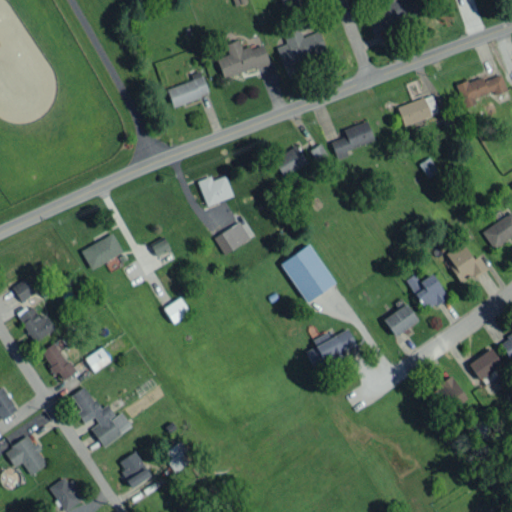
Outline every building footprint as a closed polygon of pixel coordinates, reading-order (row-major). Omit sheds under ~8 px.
[(279,0),(284,10),(298,4),(296,0),(279,0)] [(372,30),(416,13),(411,0),(393,0),(364,11),(372,30)] [(281,64),(325,50),(318,30),(301,36),(299,28),(283,33),(286,42),(275,46),(281,64)] [(262,42),(241,49),(238,38),(224,43),(227,54),(215,58),(222,78),(268,62),(262,42)] [(171,105),(207,95),(200,70),(189,73),(191,80),(166,87),(171,105)] [(482,79),(480,74),(454,85),(463,107),(476,102),(474,97),(492,90),(493,94),(506,89),(499,73),(482,79)] [(402,124),(437,113),(431,94),(396,105),(402,124)] [(329,141),(336,159),(347,155),(345,150),(373,139),(365,119),(342,128),(344,135),(329,141)] [(328,158),(319,143),(307,149),(316,165),(328,158)] [(272,157),(281,175),(305,163),(296,144),(272,157)] [(426,177),(437,170),(428,157),(418,163),(426,177)] [(205,205),(232,195),(224,174),(211,179),(209,175),(196,180),(205,205)] [(480,231),(492,248),(511,234),(511,212),(511,210),(480,231)] [(212,235),(222,253),(249,239),(239,221),(212,235)] [(79,248),(88,268),(121,253),(112,233),(79,248)] [(156,255),(169,246),(162,235),(149,243),(156,255)] [(478,254),(471,258),(462,242),(443,253),(460,282),(485,267),(478,254)] [(280,261),(303,301),(333,284),(310,243),(280,261)] [(418,280),(413,273),(404,279),(424,309),(445,295),(430,272),(418,280)] [(11,284),(18,300),(33,294),(26,278),(11,284)] [(162,307),(171,322),(188,312),(179,296),(162,307)] [(416,319),(404,302),(382,319),(394,336),(416,319)] [(16,315),(34,341),(54,327),(44,313),(39,316),(31,305),(16,315)] [(311,339),(314,345),(304,350),(312,367),(342,353),(341,350),(354,343),(347,327),(328,336),(326,331),(311,339)] [(511,331),(497,339),(507,358),(511,355),(511,331)] [(73,371),(53,341),(39,350),(60,381),(73,371)] [(83,357),(92,371),(109,360),(100,346),(83,357)] [(478,379),(501,364),(490,347),(467,362),(478,379)] [(465,398),(450,374),(435,384),(450,407),(465,398)] [(0,418),(0,419),(16,408),(1,385),(0,386),(0,418)] [(102,446),(130,425),(120,410),(114,415),(106,403),(99,408),(83,385),(69,394),(80,409),(75,412),(83,423),(92,416),(97,422),(89,428),(102,446)] [(21,461),(28,473),(46,463),(34,442),(32,444),(27,435),(3,449),(13,466),(21,461)] [(173,471),(187,462),(181,452),(186,449),(179,440),(160,453),(173,471)] [(116,461),(130,486),(149,475),(134,450),(116,461)] [(81,500),(66,474),(48,485),(62,510),(81,500)]
